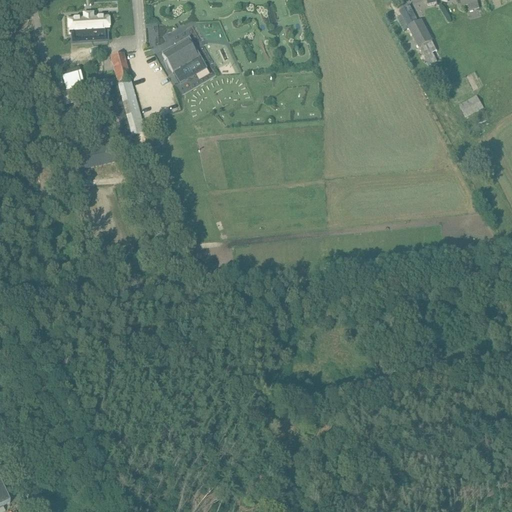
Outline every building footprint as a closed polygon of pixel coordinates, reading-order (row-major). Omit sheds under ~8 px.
[(478,3),(481,2),(480,0),(460,0),(462,8),(467,7),(469,12),(479,10),(478,3)] [(409,8),(399,13),(408,29),(409,28),(418,24),(409,8)] [(95,14),(88,15),(90,42),(97,42),(97,35),(107,35),(107,32),(109,32),(108,17),(108,16),(95,17),(95,14)] [(76,18),(68,18),(69,29),(69,34),(71,34),(71,37),(82,36),(82,43),(90,42),(88,15),(81,15),(81,18),(76,18)] [(408,29),(418,49),(432,42),(421,22),(418,24),(409,28),(408,29)] [(198,58),(188,41),(163,55),(162,55),(172,74),(173,73),(198,58)] [(130,80),(125,60),(128,60),(126,53),(122,54),(123,55),(110,58),(117,82),(112,84),(112,85),(117,84),(130,80)] [(62,99),(85,92),(78,68),(55,75),(62,99)] [(127,138),(145,133),(130,80),(117,84),(112,85),(113,89),(116,89),(117,93),(115,94),(127,138)] [(458,106),(465,118),(466,119),(483,109),(477,96),(458,106)] [(78,170),(111,165),(108,144),(75,150),(78,170)]
